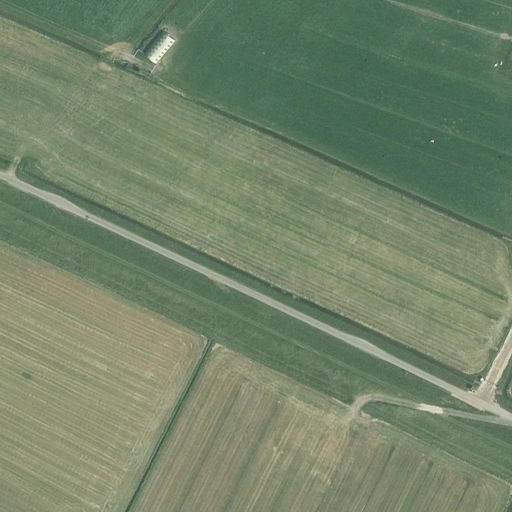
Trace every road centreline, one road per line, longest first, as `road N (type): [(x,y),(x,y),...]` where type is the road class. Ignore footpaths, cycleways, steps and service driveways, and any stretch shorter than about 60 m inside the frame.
road 1 (unclassified): [(511,418),(0,174)]
road 2 (track): [(355,414),(359,401),(377,397),(511,421)]
